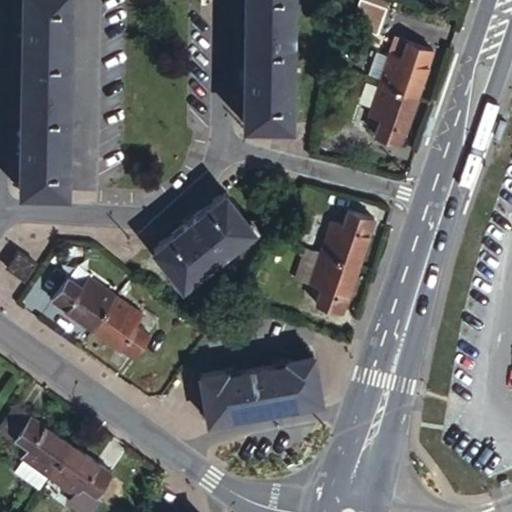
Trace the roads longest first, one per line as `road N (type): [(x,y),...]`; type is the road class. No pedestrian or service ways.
road 1 (residential): [(0,328),(201,473),(285,511)]
road 2 (tertiary): [(350,511),(439,203)]
road 3 (residential): [(3,211),(158,217),(210,186),(223,146)]
road 4 (residential): [(223,146),(439,203)]
road 5 (tertiary): [(439,203),(507,0)]
road 6 (residential): [(223,0),(223,146)]
